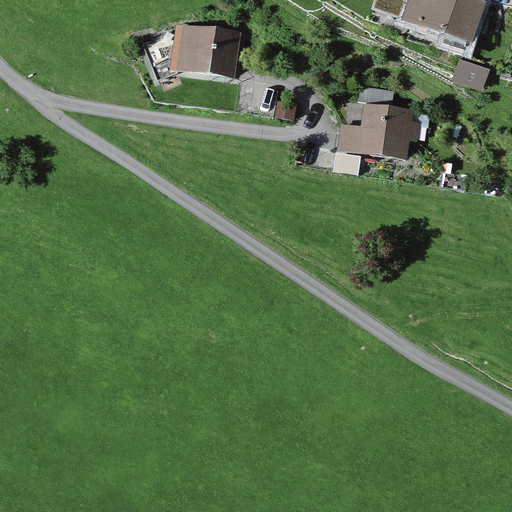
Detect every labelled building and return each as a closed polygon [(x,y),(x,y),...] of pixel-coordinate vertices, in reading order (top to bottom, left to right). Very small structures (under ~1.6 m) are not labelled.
[(403,25),(411,4),(401,0),(379,0),(374,13),(403,25)] [(426,0),(413,0),(406,23),(470,45),(483,8),(457,0),(432,0),(431,2),(426,0)] [(176,24),(169,71),(235,80),(242,33),(176,24)] [(483,71),(461,63),(454,83),(476,91),(483,71)] [(334,99),(323,149),(408,168),(419,118),(334,99)]
